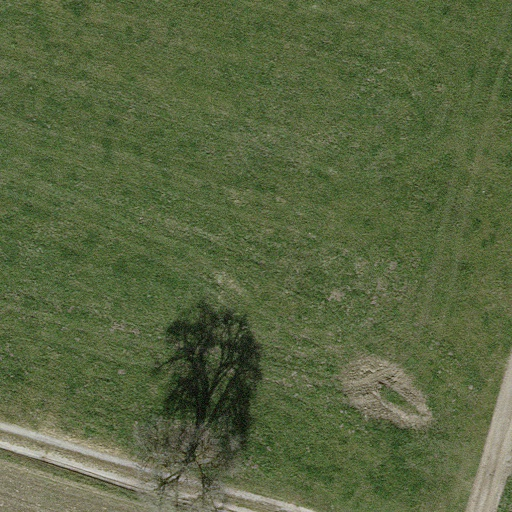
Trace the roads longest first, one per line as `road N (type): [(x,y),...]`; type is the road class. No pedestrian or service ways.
road 1 (track): [(0,428),(275,511)]
road 2 (track): [(480,511),(511,396)]
